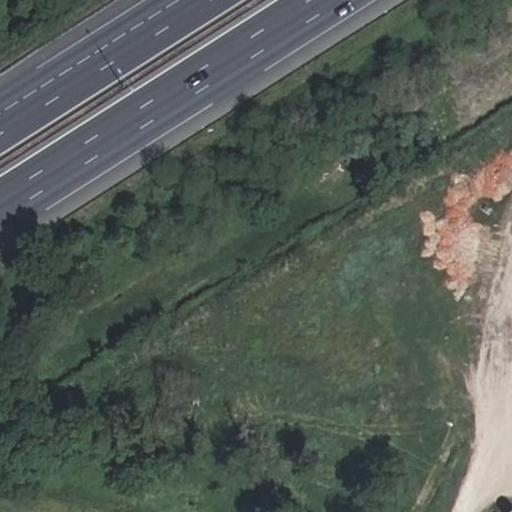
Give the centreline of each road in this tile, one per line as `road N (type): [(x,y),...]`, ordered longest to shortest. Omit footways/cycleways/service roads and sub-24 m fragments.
road 1 (motorway): [(0,206),(317,0)]
road 2 (motorway): [(194,0),(0,123)]
